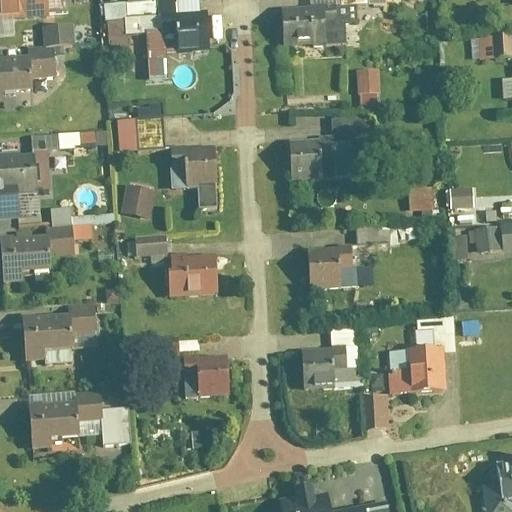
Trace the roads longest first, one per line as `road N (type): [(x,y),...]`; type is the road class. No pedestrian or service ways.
road 1 (residential): [(271,454),(242,0)]
road 2 (residential): [(271,454),(303,461),(511,431)]
road 3 (residential): [(94,511),(215,483),(271,454)]
